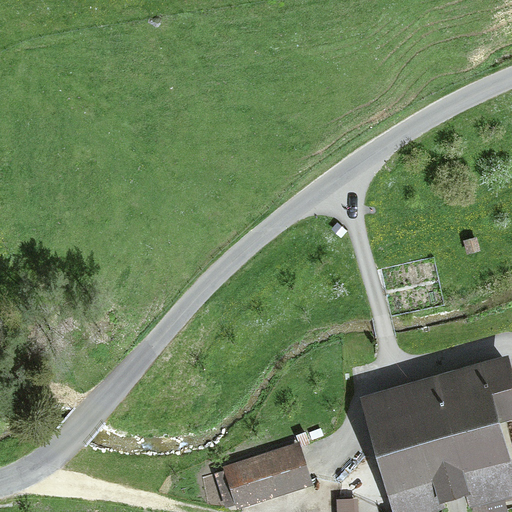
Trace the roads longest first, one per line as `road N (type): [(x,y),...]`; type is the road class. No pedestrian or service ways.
road 1 (tertiary): [(0,481),(55,450),(216,274),(291,208),(395,135),(511,76)]
road 2 (track): [(28,470),(198,511)]
